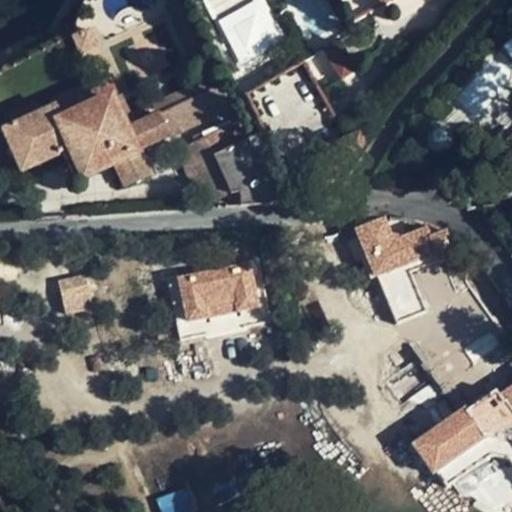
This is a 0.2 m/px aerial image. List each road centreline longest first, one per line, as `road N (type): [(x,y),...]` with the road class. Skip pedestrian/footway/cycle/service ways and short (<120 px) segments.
road 1 (residential): [(0,233),(353,210)]
road 2 (residential): [(353,210),(360,176),(385,135),(503,0)]
road 3 (residential): [(353,210),(433,210),(459,224),(511,284)]
